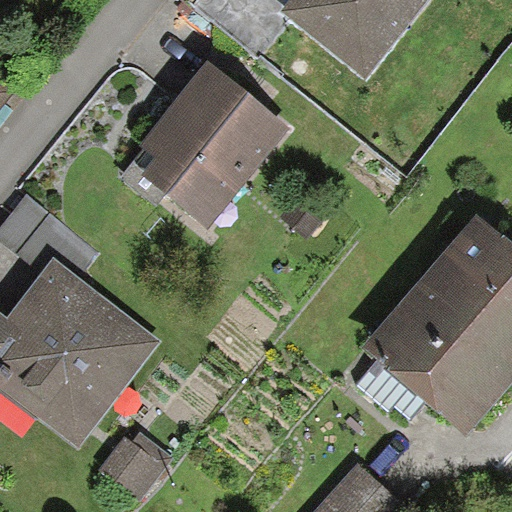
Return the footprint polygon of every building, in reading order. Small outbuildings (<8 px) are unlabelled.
[(204,0),(191,17),(250,61),(278,25),(353,82),(415,0),(204,0)] [(267,142),(197,90),(121,193),(191,244),(267,142)] [(318,225),(294,204),(275,225),(300,247),(318,225)] [(511,368),(511,253),(484,230),(378,356),(463,428),(511,368)] [(151,333),(48,268),(11,326),(0,318),(0,405),(75,452),(151,333)] [(134,445),(114,478),(144,495),(163,463),(134,445)] [(395,511),(356,477),(323,511),(395,511)]
